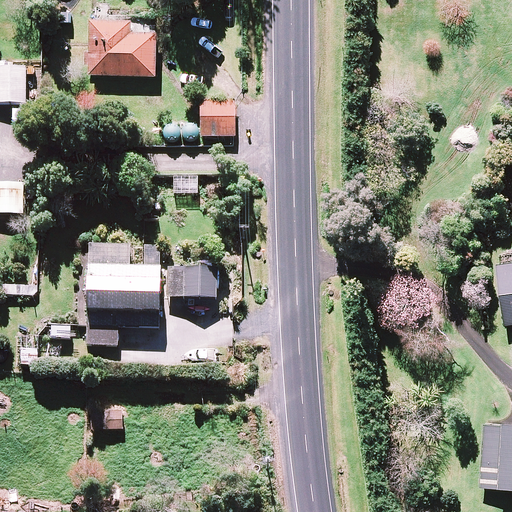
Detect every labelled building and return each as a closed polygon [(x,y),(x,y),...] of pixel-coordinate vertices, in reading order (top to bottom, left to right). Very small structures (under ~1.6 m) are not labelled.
[(89,48),(84,48),(84,61),(88,62),(88,71),(154,73),(156,31),(138,30),(138,18),(90,17),(89,48)] [(0,103),(26,104),(26,66),(0,65),(0,103)] [(230,98),(198,98),(198,136),(230,136),(230,98)] [(0,213),(23,214),(24,182),(0,181),(0,213)] [(154,327),(156,246),(86,243),(83,345),(113,346),(114,325),(154,327)] [(511,257),(495,259),(503,320),(511,319),(511,257)] [(213,266),(165,266),(165,295),(213,296),(213,266)] [(35,286),(2,285),(1,294),(35,296),(35,286)] [(69,326),(48,325),(48,338),(68,339),(69,326)] [(38,348),(19,349),(19,364),(38,364),(38,348)] [(118,411),(90,410),(89,429),(117,430),(118,411)] [(511,418),(481,418),(479,481),(511,482),(511,418)]
